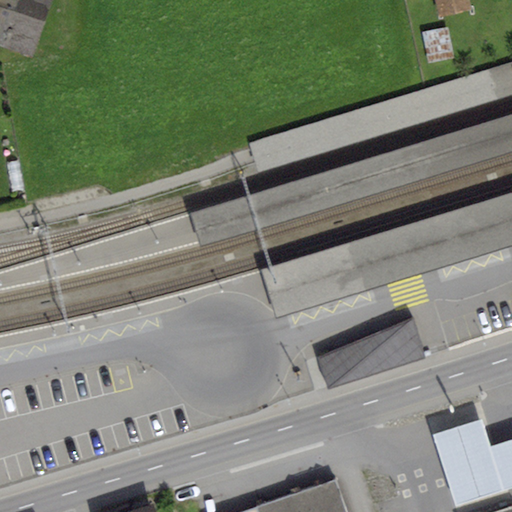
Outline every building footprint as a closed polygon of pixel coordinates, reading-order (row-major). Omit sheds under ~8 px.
[(53,0),(0,0),(0,46),(35,58),(53,0)] [(469,0),(435,0),(439,16),(472,9),(469,0)] [(511,64),(250,145),(257,169),(511,90),(511,64)] [(511,109),(191,208),(202,247),(276,226),(511,151),(511,109)] [(511,186),(260,265),(265,282),(511,206),(511,186)] [(511,206),(265,282),(276,314),(404,275),(511,241),(511,206)] [(413,317),(318,356),(327,388),(425,357),(413,317)] [(482,418),(431,434),(433,438),(454,506),(511,487),(511,439),(491,446),(483,422),(482,418)] [(344,511),(333,479),(232,511),(344,511)]
